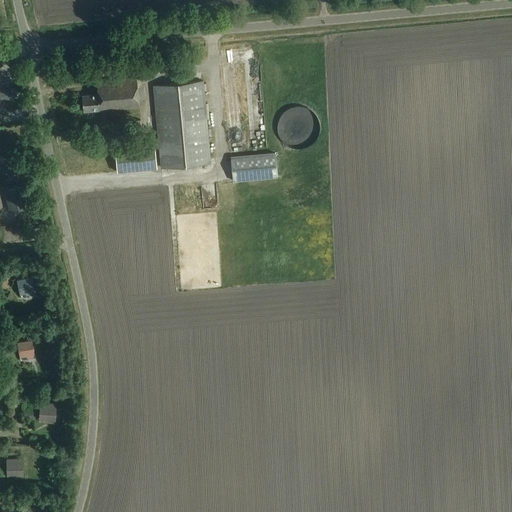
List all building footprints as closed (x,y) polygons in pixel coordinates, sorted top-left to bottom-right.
[(102,112),(141,109),(138,78),(99,82),(100,94),(84,96),(85,112),(101,111),(102,112)] [(203,81),(154,86),(161,168),(211,164),(203,81)] [(117,172),(157,168),(155,148),(115,152),(117,172)] [(275,154),(231,157),(233,182),(278,178),(275,154)] [(123,190),(155,190),(155,182),(124,181),(123,190)] [(25,201),(28,200),(25,189),(10,192),(12,203),(9,203),(11,213),(27,210),(25,201)] [(31,295),(35,294),(32,277),(17,280),(20,295),(31,293),(31,295)] [(53,328),(47,333),(53,340),(59,335),(53,328)] [(31,358),(35,357),(32,340),(18,343),(20,357),(30,356),(31,358)] [(55,423),(56,404),(41,403),(39,419),(51,420),(50,423),(55,423)] [(19,478),(23,478),(23,459),(7,459),(7,475),(18,475),(19,478)]
